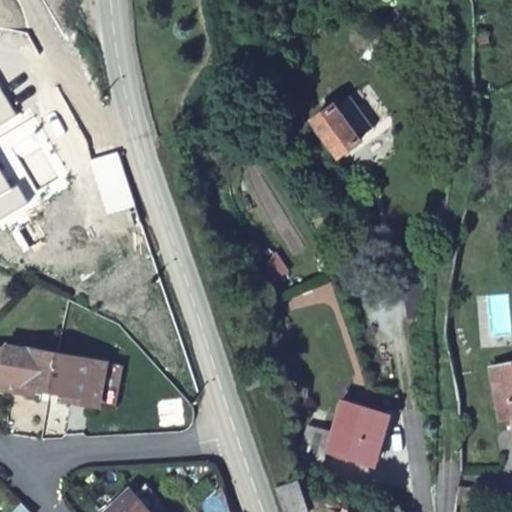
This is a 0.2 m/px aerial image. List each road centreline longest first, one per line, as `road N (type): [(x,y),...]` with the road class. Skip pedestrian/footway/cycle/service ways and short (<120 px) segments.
road 1 (track): [(446,511),(445,283),(467,116),(458,0)]
road 2 (secondary): [(235,433),(141,151),(111,0)]
road 3 (residential): [(18,475),(61,455),(186,446),(235,433)]
